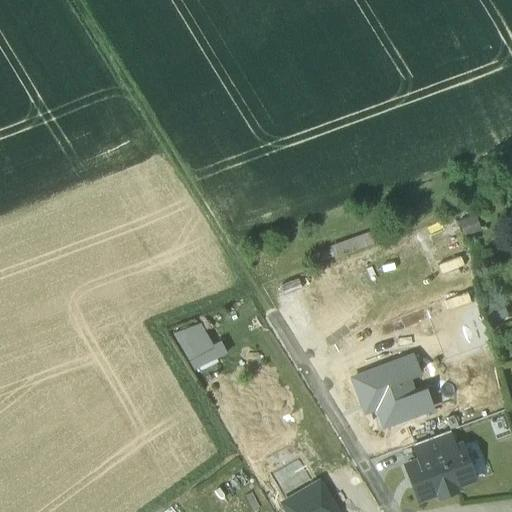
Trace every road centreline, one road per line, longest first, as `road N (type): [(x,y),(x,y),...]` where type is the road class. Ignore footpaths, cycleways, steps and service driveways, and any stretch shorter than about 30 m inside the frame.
road 1 (track): [(76,0),(264,309)]
road 2 (residential): [(264,309),(392,511)]
